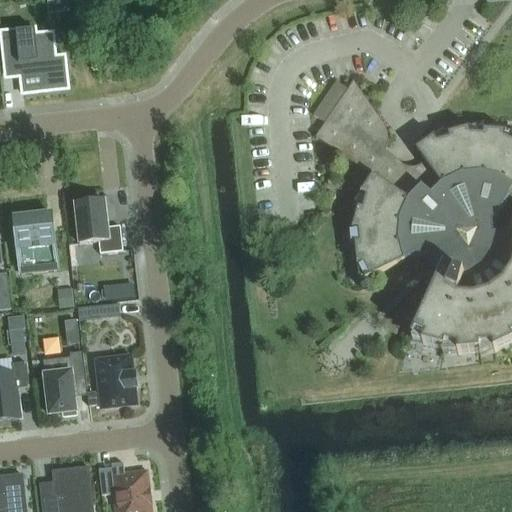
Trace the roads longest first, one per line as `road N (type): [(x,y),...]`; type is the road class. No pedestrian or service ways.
road 1 (residential): [(138,115),(174,437)]
road 2 (residential): [(174,437),(0,456)]
road 3 (residential): [(263,0),(222,34),(173,96),(138,115)]
road 4 (residential): [(0,131),(138,115)]
